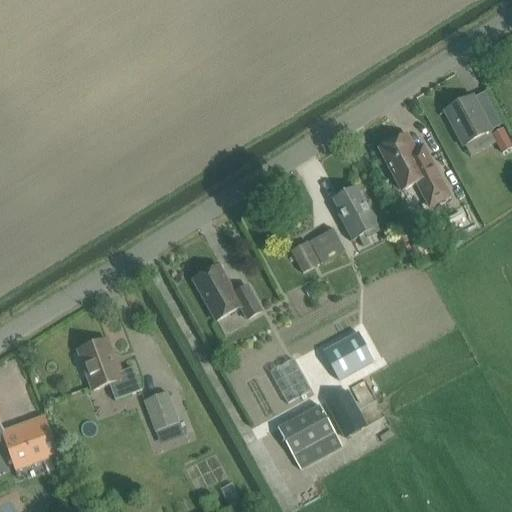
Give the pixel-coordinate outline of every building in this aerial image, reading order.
[(487,92),(478,97),(495,129),(504,125),(487,92)] [(445,113),(464,149),(470,160),(496,146),(500,155),(511,149),(503,131),(492,137),(491,134),(472,99),(445,113)] [(420,163),(406,137),(394,144),(391,142),(383,146),(383,150),(379,152),(401,194),(417,185),(430,209),(449,199),(428,158),(420,163)] [(365,237),(377,230),(356,191),(333,204),(337,212),(335,213),(352,243),(358,240),(363,248),(369,245),(365,237)] [(401,211),(394,214),(401,231),(405,229),(417,252),(432,244),(420,221),(409,226),(401,211)] [(344,253),(333,232),(309,244),(320,266),(344,253)] [(319,267),(308,245),(290,255),(302,276),(319,267)] [(219,270),(194,283),(216,324),(240,311),(247,322),(262,314),(248,289),(234,297),(219,270)] [(404,273),(369,289),(382,318),(418,302),(404,273)] [(358,336),(324,355),(339,383),(374,364),(358,336)] [(115,403),(141,393),(133,370),(120,375),(107,342),(78,353),(93,393),(109,387),(115,403)] [(287,367),(275,370),(285,403),(307,397),(299,369),(288,373),(287,367)] [(368,429),(348,392),(324,405),(344,442),(368,429)] [(144,405),(155,434),(160,447),(184,439),(168,396),(144,405)] [(300,473),(342,451),(320,409),(278,431),(300,473)] [(16,474),(48,462),(34,423),(2,435),(16,474)]
